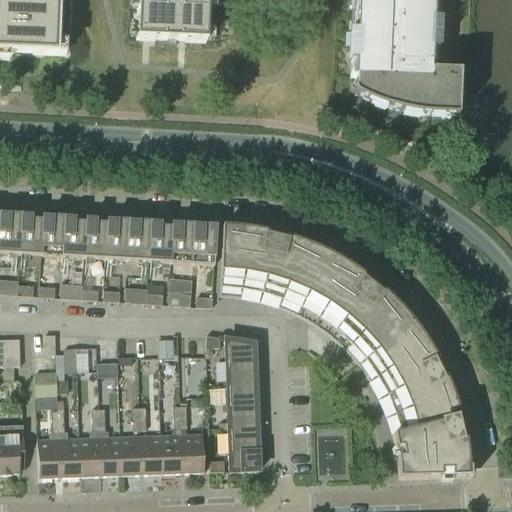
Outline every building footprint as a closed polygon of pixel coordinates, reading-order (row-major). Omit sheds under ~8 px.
[(0,0),(0,55),(8,56),(46,57),(46,56),(46,48),(54,49),(55,43),(56,0),(0,0)] [(136,0),(136,43),(205,44),(205,0),(136,0)] [(350,0),(351,3),(353,3),(351,34),(349,34),(348,63),(350,63),(350,80),(354,80),(354,89),(353,95),(347,92),(347,93),(352,96),(358,99),(363,102),(369,104),(375,107),(380,109),(385,110),(393,113),(402,115),(407,116),(412,117),(418,117),(424,118),(429,118),(440,119),(456,120),(458,75),(440,74),(431,74),(428,74),(428,68),(433,68),(433,52),(435,52),(436,22),(435,22),(435,0),(350,0)] [(215,228),(0,216),(0,256),(213,268),(215,228)] [(397,482),(467,480),(466,472),(466,464),(465,457),(464,449),(463,441),(460,423),(457,415),(455,406),(452,398),(449,390),(445,381),(437,363),(432,356),(428,348),(424,341),(419,335),(414,328),(409,321),(403,315),(398,309),(392,303),(386,297),(379,291),(365,280),(358,275),(351,270),(343,265),(335,260),(327,256),(319,252),(311,249),(303,245),(294,242),(286,240),(277,237),(267,235),(259,233),(244,231),(228,229),(221,229),(218,299),(225,299),(232,300),(246,302),(253,303),(260,305),(274,309),(280,312),(287,314),(293,317),(300,321),(306,324),(312,328),(319,332),(325,337),(331,341),(336,346),(342,352),(347,357),(352,363),(359,371),(364,377),(368,384),(372,390),(375,396),(379,403),(382,410),(384,417),(387,424),(389,431),(391,438),(393,445),(394,452),(395,460),(396,467),(397,474),(397,482)] [(4,298),(15,299),(16,288),(16,284),(5,284),(4,298)] [(59,287),(58,301),(69,302),(70,288),(59,287)] [(32,289),(16,288),(15,299),(31,300),(32,289)] [(70,288),(69,302),(80,303),(80,292),(81,288),(70,288)] [(37,300),(53,301),(53,291),(37,290),(37,300)] [(124,291),(123,306),(134,306),(135,292),(124,291)] [(80,292),(80,303),(96,304),(96,294),(80,292)] [(134,306),(144,307),(145,297),(145,293),(135,292),(134,306)] [(101,304),(117,305),(118,295),(102,294),(101,304)] [(167,294),(166,309),(177,309),(178,295),(167,294)] [(178,295),(177,309),(188,310),(189,296),(178,295)] [(161,298),(145,297),(144,307),(160,308),(161,298)] [(194,310),(210,311),(211,301),(195,300),(194,310)] [(204,339),(204,352),(218,352),(218,341),(204,339)] [(59,358),(50,341),(38,348),(47,365),(59,358)] [(0,342),(0,369),(18,369),(17,342),(0,342)] [(225,389),(254,387),(253,346),(224,342),(225,389)] [(172,343),(156,343),(157,361),(173,361),(172,343)] [(156,358),(136,361),(138,373),(157,370),(156,358)] [(101,377),(103,398),(119,397),(117,376),(101,377)] [(34,399),(55,399),(54,377),(33,377),(34,399)] [(0,380),(0,409),(14,410),(14,381),(0,380)] [(66,384),(55,384),(56,396),(66,396),(66,384)] [(225,389),(227,432),(256,430),(254,387),(225,389)] [(50,424),(49,404),(38,405),(38,424),(50,424)] [(185,409),(172,410),(172,421),(185,421),(185,409)] [(144,411),(131,411),(131,422),(144,422),(144,411)] [(103,412),(91,413),(91,424),(103,423),(103,412)] [(56,414),(50,414),(50,425),(63,424),(62,414),(56,414)] [(185,421),(172,421),(173,432),(185,432),(185,421)] [(144,422),(131,422),(132,434),(144,434),(144,422)] [(103,423),(91,424),(91,435),(104,434),(103,423)] [(63,424),(50,425),(50,436),(57,436),(63,436),(63,424)] [(0,478),(10,478),(10,477),(18,477),(17,473),(23,473),(21,428),(0,428),(0,478)] [(256,430),(227,432),(228,475),(240,475),(257,474),(256,430)] [(201,437),(179,438),(181,477),(202,476),(201,437)] [(179,438),(170,439),(159,439),(161,477),(181,477),(179,438)] [(159,439),(139,440),(140,478),(161,477),(159,439)] [(118,440),(99,441),(100,480),(120,479),(118,440)] [(118,440),(120,479),(140,478),(139,440),(118,440)] [(99,441),(88,441),(78,442),(79,480),(100,480),(99,441)] [(78,442),(57,443),(59,481),(79,480),(78,442)] [(59,481),(57,443),(35,443),(37,482),(59,481)] [(208,476),(222,475),(222,464),(208,465),(208,476)]
